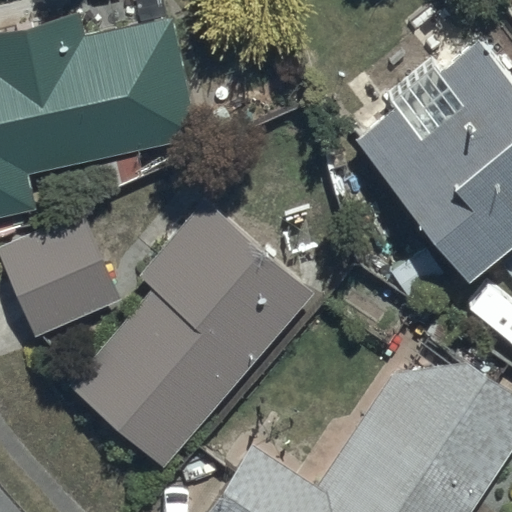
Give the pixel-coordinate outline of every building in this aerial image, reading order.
[(71,0),(14,0),(0,3),(0,194),(30,188),(22,153),(193,120),(166,0),(150,0),(75,16),(71,0)] [(304,0),(320,23),(352,0),(304,0)] [(390,88),(351,116),(452,244),(511,200),(511,60),(471,16),(429,50),(427,47),(383,78),(390,88)] [(192,188),(187,183),(138,237),(145,244),(135,256),(149,267),(65,366),(158,447),(305,276),(247,229),(252,222),(199,180),(192,188)] [(75,192),(0,224),(0,247),(31,319),(114,283),(75,192)] [(247,426),(186,511),(450,511),(511,419),(511,372),(461,335),(389,357),(310,470),(247,426)]
